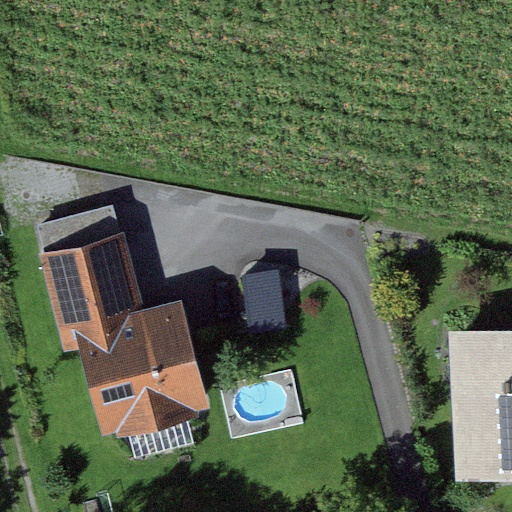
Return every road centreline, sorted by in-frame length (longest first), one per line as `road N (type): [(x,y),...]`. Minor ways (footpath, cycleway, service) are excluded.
road 1 (residential): [(427,511),(353,249)]
road 2 (track): [(35,511),(0,361)]
